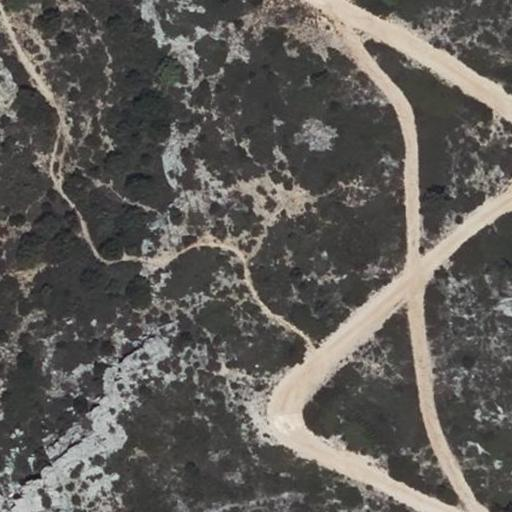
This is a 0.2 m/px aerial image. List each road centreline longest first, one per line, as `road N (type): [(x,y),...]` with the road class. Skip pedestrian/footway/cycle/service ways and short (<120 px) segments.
road 1 (track): [(476,511),(429,437),(419,370),(413,119),(405,96),(320,0)]
road 2 (track): [(451,511),(302,445),(287,413),(303,381),(511,186)]
road 3 (track): [(511,110),(327,0)]
